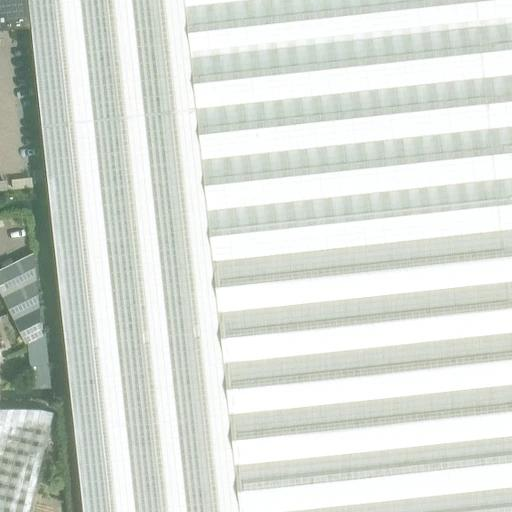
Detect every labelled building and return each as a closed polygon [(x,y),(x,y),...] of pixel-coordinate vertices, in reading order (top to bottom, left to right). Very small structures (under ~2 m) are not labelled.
[(0,0),(0,30),(33,27),(29,0),(0,0)] [(237,511),(177,0),(29,0),(33,27),(33,28),(71,385),(73,400),(84,511),(237,511)] [(511,511),(511,0),(177,0),(237,511),(511,511)] [(43,170),(33,171),(35,183),(44,182),(43,170)] [(34,254),(0,270),(0,292),(26,345),(43,336),(34,254)] [(0,511),(29,511),(54,414),(40,410),(0,410),(0,511)]
